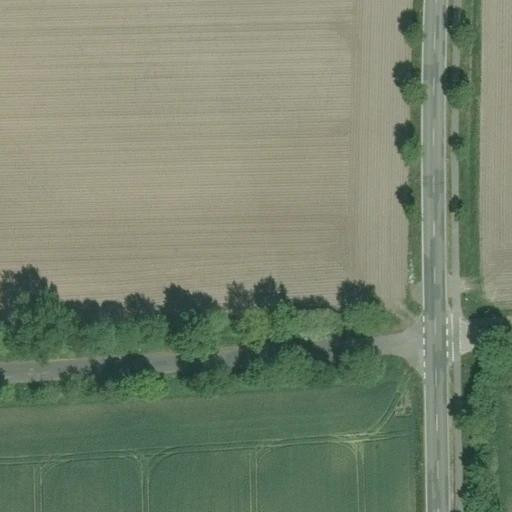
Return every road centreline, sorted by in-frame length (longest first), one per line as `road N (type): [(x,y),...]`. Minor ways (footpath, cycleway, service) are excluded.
road 1 (residential): [(434,346),(0,376)]
road 2 (tertiary): [(434,346),(435,0)]
road 3 (tertiary): [(437,511),(434,346)]
